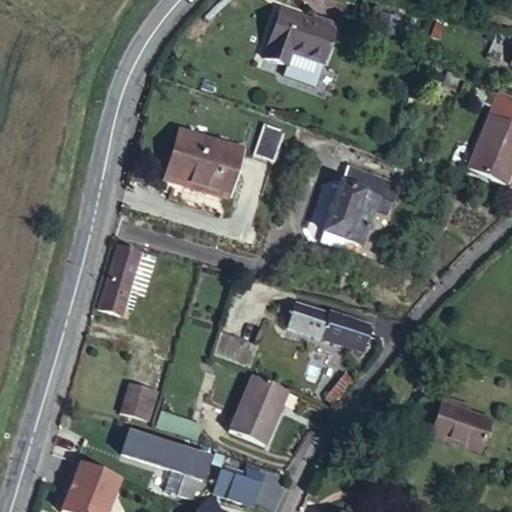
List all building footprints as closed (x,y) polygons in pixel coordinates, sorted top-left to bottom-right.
[(263,60),(284,68),(288,55),(295,57),(322,68),(337,27),(314,18),(312,23),(280,12),(263,60)] [(396,20),(377,14),(373,30),(391,36),(396,20)] [(288,55),(284,68),(289,70),(295,57),(288,55)] [(511,127),(491,117),(464,171),(501,188),(511,166),(511,127)] [(264,127),(253,158),(273,165),(285,133),(264,127)] [(163,182),(173,185),(188,136),(179,133),(163,182)] [(188,136),(173,185),(229,202),(244,152),(188,136)] [(339,186),(323,235),(361,248),(378,199),(393,204),(399,186),(348,169),(342,187),(339,186)] [(117,251),(100,312),(122,318),(139,257),(117,251)] [(338,319),(306,309),(296,306),(288,331),(361,353),(370,329),(338,319)] [(208,360),(250,377),(259,355),(245,349),(247,345),(219,334),(208,360)] [(343,377),(325,400),(334,407),(352,384),(343,377)] [(266,449),(288,394),(252,378),(229,433),(266,449)] [(129,387),(120,416),(149,424),(158,396),(129,387)] [(460,416),(463,409),(443,403),(431,438),(479,455),(490,425),(468,418),(460,416)] [(471,411),(463,409),(460,416),(468,418),(471,411)] [(202,425),(159,412),(153,430),(197,444),(202,425)] [(120,458),(169,473),(183,477),(177,496),(177,497),(193,502),(199,483),(205,485),(212,465),(127,437),(120,458)] [(80,463),(61,511),(110,511),(123,479),(80,463)] [(183,477),(169,473),(164,492),(177,496),(183,477)] [(259,485),(219,474),(212,498),(252,509),(259,485)] [(205,511),(216,511),(212,498),(199,510),(205,511)]
